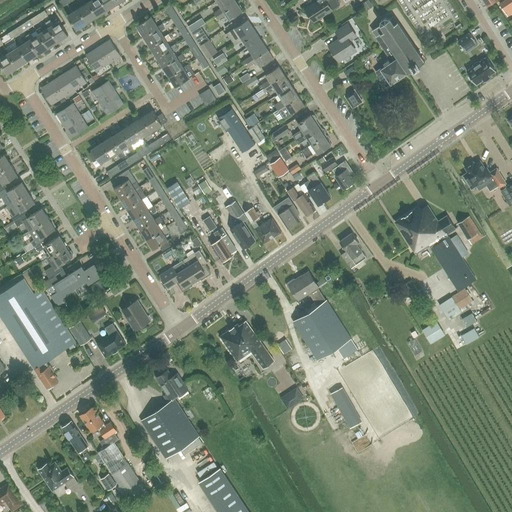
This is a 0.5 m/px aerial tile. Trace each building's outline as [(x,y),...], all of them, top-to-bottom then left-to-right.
[(108,9),(102,0),(92,0),(89,2),(98,16),(108,9)] [(116,0),(102,0),(108,9),(118,3),(116,0)] [(217,0),(222,8),(214,13),(216,16),(237,3),(235,0),(217,0)] [(317,1),(306,8),(314,21),(340,4),(337,0),(316,0),(317,1)] [(368,0),(362,0),(361,1),(367,10),(373,6),(368,0)] [(504,10),(505,11),(511,5),(511,0),(505,0),(500,4),(504,10)] [(88,22),(98,16),(89,2),(79,9),(88,22)] [(237,3),(216,16),(218,19),(226,14),(230,20),(243,11),(237,3)] [(165,8),(171,18),(177,15),(171,4),(165,8)] [(50,6),(40,13),(43,19),(54,12),(50,6)] [(69,15),(78,29),(88,22),(79,9),(69,15)] [(40,13),(30,19),(33,25),(43,19),(40,13)] [(178,29),(184,25),(177,15),(171,18),(178,29)] [(152,16),(137,26),(144,36),(159,27),(152,16)] [(376,36),(374,37),(388,56),(389,56),(392,61),(397,57),(408,73),(413,70),(414,71),(421,66),(420,65),(425,62),(394,16),(390,18),(386,17),(381,20),(381,25),(372,31),(376,36)] [(30,19),(19,26),(23,32),(33,25),(30,19)] [(59,22),(54,25),(51,20),(46,23),(49,28),(58,42),(68,36),(59,22)] [(227,33),(233,42),(254,28),(248,20),(227,33)] [(195,22),(188,26),(192,32),(198,27),(195,22)] [(144,36),(150,46),(165,37),(162,31),(167,28),(163,23),(159,27),(144,36)] [(341,38),(329,45),(339,61),(350,54),(349,53),(355,49),(349,40),(356,35),(348,23),(336,31),(341,38)] [(184,39),(190,35),(184,25),(178,29),(184,39)] [(19,26),(9,32),(13,38),(23,32),(19,26)] [(49,28),(44,31),(41,27),(37,30),(39,34),(48,48),(58,42),(49,28)] [(261,39),(254,28),(233,42),(235,45),(243,40),(248,47),(261,39)] [(198,29),(192,32),(199,43),(200,45),(209,39),(206,34),(203,36),(198,29)] [(4,35),(8,41),(13,38),(9,32),(4,35)] [(469,32),(458,40),(463,48),(474,40),(469,32)] [(39,34),(34,38),(32,34),(30,34),(26,36),(29,41),(38,55),(48,48),(39,34)] [(170,34),(165,37),(150,46),(157,56),(172,47),(168,42),(173,39),(170,34)] [(191,49),(197,45),(190,35),(184,39),(191,49)] [(261,39),(248,47),(253,55),(245,60),(247,63),(268,50),(261,39)] [(111,40),(109,42),(100,48),(109,63),(121,55),(111,40)] [(201,45),(209,57),(217,52),(209,40),(201,45)] [(19,47),(28,61),(38,55),(29,41),(19,47)] [(157,56),(163,66),(178,57),(175,52),(180,49),(176,44),(172,47),(157,56)] [(197,59),(203,55),(197,45),(191,49),(197,59)] [(19,47),(13,51),(11,47),(7,50),(9,54),(18,68),(28,61),(19,47)] [(109,63),(100,48),(88,55),(98,70),(109,63)] [(268,50),(247,63),(249,66),(257,61),(261,67),(273,58),(268,50)] [(0,52),(0,62),(7,74),(18,68),(9,54),(3,57),(1,52),(0,52)] [(183,54),(178,57),(163,66),(169,76),(184,67),(181,62),(186,59),(183,54)] [(209,64),(203,55),(197,59),(203,68),(209,64)] [(218,57),(213,59),(218,66),(222,63),(218,57)] [(390,62),(389,59),(383,62),(385,65),(375,72),(386,87),(408,73),(397,57),(392,61),(390,62)] [(479,62),(479,61),(473,65),(474,66),(467,71),(476,85),(483,80),(484,81),(490,77),(489,76),(496,71),(486,57),(479,62)] [(261,85),(263,88),(284,75),(279,66),(266,75),(269,80),(261,85)] [(78,67),(66,75),(76,89),(87,82),(78,67)] [(184,67),(169,76),(176,87),(191,77),(184,67)] [(66,75),(55,82),(64,97),(76,89),(66,75)] [(255,75),(245,81),(249,87),(258,81),(255,75)] [(265,92),(266,91),(273,86),(278,94),(291,85),(284,75),(263,88),(265,92)] [(64,97),(55,82),(43,89),(53,104),(64,97)] [(94,91),(101,103),(116,93),(108,82),(94,91)] [(216,94),(223,89),(219,83),(212,87),(216,94)] [(274,105),(277,109),(277,110),(298,96),(291,85),(278,94),(282,100),(274,105)] [(263,88),(255,93),(259,98),(267,93),(266,91),(265,92),(263,88)] [(218,99),(211,89),(205,92),(212,102),(218,99)] [(352,108),(361,101),(353,90),(344,96),(352,108)] [(205,92),(200,96),(207,106),(212,102),(205,92)] [(101,103),(109,115),(124,105),(116,93),(101,103)] [(277,110),(283,119),(304,105),(298,96),(277,110)] [(66,126),(81,116),(73,104),(58,114),(66,126)] [(227,127),(241,150),(242,150),(241,149),(252,142),(253,143),(231,107),(232,108),(219,116),(218,115),(226,129),(227,129),(226,128),(227,127)] [(154,110),(144,117),(153,131),(168,122),(163,114),(158,116),(154,110)] [(253,113),(245,119),(250,128),(256,124),(259,122),(253,113)] [(298,123),(302,130),(293,136),(295,140),(318,125),(315,121),(316,120),(317,118),(314,115),(313,115),(311,116),(311,114),(298,123)] [(73,138),(89,128),(81,116),(66,126),(73,138)] [(153,131),(144,117),(133,123),(143,138),(153,131)] [(133,123),(123,130),(133,144),(143,138),(133,123)] [(248,130),(257,143),(265,137),(256,124),(250,128),(248,130)] [(273,133),(271,138),(273,141),(277,139),(289,131),(285,125),(273,133)] [(298,144),(307,138),(311,144),(325,136),(324,135),(325,134),(326,132),(324,129),(322,129),(321,129),(318,125),(295,140),(298,144)] [(112,134),(113,136),(123,151),(128,147),(131,151),(135,148),(133,144),(123,130),(122,128),(117,131),(116,131),(113,133),(112,134)] [(158,139),(161,144),(171,138),(168,132),(158,139)] [(302,150),(307,157),(316,151),(318,154),(331,145),(329,142),(330,141),(330,139),(328,136),(326,135),(325,136),(311,144),(302,150)] [(112,157),(118,153),(121,157),(125,154),(123,151),(113,136),(103,143),(112,157)] [(148,145),(151,151),(161,144),(158,139),(148,145)] [(93,150),(89,153),(95,161),(98,158),(102,164),(112,157),(103,143),(93,150)] [(141,157),(151,151),(148,145),(137,152),(141,157)] [(279,150),(286,161),(292,157),(285,147),(279,150)] [(137,152),(127,158),(131,164),(141,157),(137,152)] [(0,171),(11,165),(5,154),(0,157),(0,171)] [(321,164),(326,171),(337,163),(333,156),(321,164)] [(270,163),(279,176),(289,170),(280,157),(270,163)] [(117,165),(121,170),(131,164),(127,158),(117,165)] [(335,176),(343,188),(355,180),(350,173),(353,171),(347,161),(340,165),(339,164),(332,169),(336,175),(335,176)] [(468,171),(463,174),(472,188),(477,185),(479,189),(486,185),(490,191),(498,186),(499,188),(506,183),(498,168),(490,173),(487,168),(485,169),(481,162),(476,165),(474,161),(472,162),(471,161),(466,164),(467,165),(465,166),(468,171)] [(265,176),(273,170),(268,162),(259,167),(265,176)] [(0,191),(7,187),(5,183),(18,175),(11,165),(0,171),(0,191)] [(110,177),(121,170),(117,165),(106,171),(110,177)] [(143,170),(150,181),(156,178),(148,167),(143,170)] [(116,177),(121,185),(115,189),(121,199),(140,187),(129,169),(116,177)] [(309,179),(304,183),(318,204),(330,196),(314,173),(308,177),(309,179)] [(188,186),(193,183),(189,177),(184,180),(188,186)] [(150,181),(156,192),(162,188),(156,178),(150,181)] [(167,188),(180,208),(190,202),(177,181),(167,188)] [(0,191),(0,198),(2,197),(7,206),(14,202),(28,192),(22,182),(9,190),(7,187),(0,191)] [(287,190),(294,200),(295,199),(306,215),(315,209),(298,183),(287,190)] [(121,199),(128,210),(147,197),(140,187),(121,199)] [(156,192),(163,202),(169,198),(162,188),(156,192)] [(211,197),(217,208),(230,201),(224,190),(211,197)] [(244,191),(235,196),(264,243),(281,232),(272,217),(259,226),(255,220),(260,217),(253,207),(254,206),(244,191)] [(7,206),(12,215),(11,216),(14,221),(27,212),(25,209),(35,202),(28,192),(14,202),(7,206)] [(128,210),(134,220),(154,207),(148,197),(147,197),(128,210)] [(203,207),(204,197),(195,197),(194,207),(203,207)] [(278,214),(287,228),(300,220),(297,215),(299,213),(289,197),(283,201),(287,208),(278,214)] [(163,202),(169,211),(175,208),(169,198),(163,202)] [(235,200),(229,204),(237,217),(236,218),(237,220),(239,223),(230,229),(243,248),(247,245),(249,247),(255,242),(254,241),(255,240),(243,221),(247,219),(235,200)] [(420,207),(396,222),(416,254),(430,245),(447,234),(455,228),(447,215),(439,221),(428,205),(421,209),(420,207)] [(134,220),(141,230),(155,221),(152,215),(157,212),(154,207),(134,220)] [(27,212),(14,221),(18,226),(24,222),(29,230),(49,218),(42,208),(29,216),(27,212)] [(175,221),(181,218),(175,208),(169,211),(175,221)] [(202,216),(212,213),(210,208),(201,211),(202,216)] [(458,223),(468,239),(469,239),(472,244),(483,237),(469,216),(458,223)] [(141,230),(144,234),(142,235),(142,237),(144,240),(146,240),(147,239),(147,240),(161,231),(158,225),(164,222),(160,217),(155,221),(141,230)] [(49,218),(29,230),(35,239),(31,242),(34,247),(41,242),(47,239),(45,235),(55,229),(49,218)] [(187,227),(181,218),(175,221),(182,231),(187,227)] [(147,240),(154,250),(160,246),(162,250),(174,243),(170,238),(167,240),(164,234),(169,231),(167,227),(161,231),(147,240)] [(213,234),(217,240),(211,244),(222,261),(233,254),(232,253),(236,250),(222,228),(213,234)] [(351,268),(367,257),(358,244),(360,243),(353,232),(340,241),(346,250),(341,254),(351,268)] [(447,234),(430,245),(460,292),(465,288),(477,281),(459,253),(450,239),(447,234)] [(46,254),(49,259),(67,247),(61,237),(46,246),(49,251),(46,254)] [(41,242),(34,247),(38,252),(45,248),(41,242)] [(34,247),(24,250),(25,255),(36,252),(34,247)] [(49,259),(47,260),(52,266),(44,271),(50,279),(64,270),(61,266),(74,258),(67,247),(49,259)] [(471,252),(475,257),(480,254),(477,248),(471,252)] [(200,250),(188,257),(183,260),(196,281),(201,278),(212,272),(206,264),(208,263),(200,250)] [(183,260),(160,275),(169,288),(177,282),(183,290),(193,284),(192,283),(196,281),(183,260)] [(50,279),(41,285),(45,290),(47,289),(58,306),(66,300),(65,298),(75,292),(74,290),(87,282),(89,286),(103,277),(95,264),(85,271),(82,266),(67,275),(64,270),(50,279)] [(287,282),(287,286),(290,291),(292,292),(293,291),(298,300),(309,293),(318,306),(326,301),(318,287),(319,287),(309,272),(302,276),(302,277),(298,280),(297,279),(296,280),(295,279),(294,278),(287,282)] [(0,294),(0,314),(4,320),(34,368),(35,368),(46,361),(69,346),(74,343),(76,342),(42,288),(33,273),(24,279),(0,294)] [(111,288),(116,294),(129,286),(125,279),(111,288)] [(93,284),(99,295),(106,290),(99,280),(93,284)] [(405,284),(412,295),(418,291),(412,280),(405,284)] [(465,288),(452,296),(460,309),(473,300),(465,288)] [(443,302),(440,304),(447,317),(451,315),(460,309),(452,296),(443,302)] [(123,310),(130,320),(136,330),(149,322),(140,308),(142,306),(138,300),(123,310)] [(318,306),(294,321),(318,359),(337,347),(351,338),(327,300),(326,301),(318,306)] [(246,320),(240,325),(238,323),(220,336),(238,360),(251,351),(263,368),(274,360),(246,320)] [(437,320),(422,327),(428,341),(443,334),(437,320)] [(70,328),(81,345),(92,338),(81,321),(70,328)] [(111,336),(98,344),(107,357),(127,344),(113,323),(106,328),(111,336)] [(283,352),(292,347),(286,337),(277,343),(283,352)] [(358,349),(351,338),(337,347),(344,358),(358,349)] [(413,339),(407,341),(411,354),(417,352),(413,339)] [(46,361),(35,368),(39,374),(37,375),(40,380),(42,379),(43,381),(48,389),(53,385),(52,384),(58,380),(54,373),(53,372),(54,371),(50,365),(49,366),(46,361)] [(167,394),(171,400),(175,398),(188,389),(177,373),(172,376),(168,369),(163,372),(162,371),(161,371),(157,374),(156,375),(157,376),(155,377),(166,394),(167,394)] [(296,387),(282,398),(289,408),(304,397),(296,387)] [(330,393),(350,428),(362,421),(343,387),(330,393)] [(166,458),(199,436),(175,398),(171,400),(141,420),(166,458)] [(99,441),(104,448),(113,442),(114,442),(118,439),(114,433),(117,431),(111,421),(106,425),(93,406),(87,411),(86,409),(80,413),(81,414),(80,415),(91,431),(98,427),(105,438),(99,441)] [(88,454),(86,452),(87,450),(85,447),(88,445),(71,420),(61,427),(82,458),(88,454)] [(112,474),(128,463),(114,442),(113,442),(104,448),(97,452),(112,474)] [(78,482),(74,476),(68,467),(62,472),(55,462),(49,466),(47,463),(38,469),(53,490),(65,482),(69,488),(78,482)] [(149,495),(128,463),(112,474),(132,505),(149,495)] [(249,511),(221,468),(199,482),(218,511),(249,511)] [(100,478),(107,490),(116,484),(109,472),(100,478)] [(13,509),(22,503),(9,484),(0,490),(0,489),(0,503),(6,499),(13,509)] [(54,511),(47,499),(40,504),(45,511),(54,511)]
